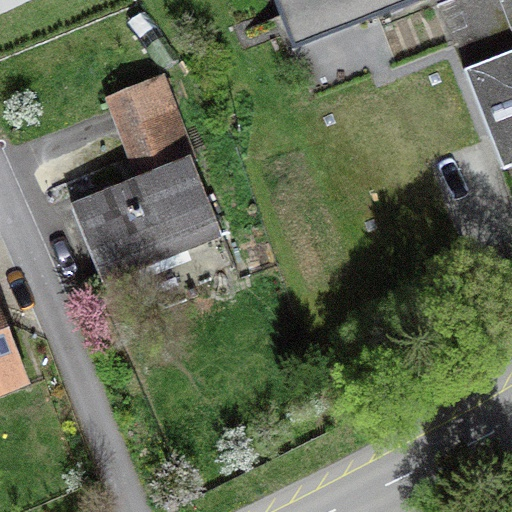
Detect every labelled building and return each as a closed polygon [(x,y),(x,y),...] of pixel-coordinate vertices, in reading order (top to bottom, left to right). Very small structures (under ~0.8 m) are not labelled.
[(428,0),(271,0),(292,53),(428,0)] [(511,0),(434,0),(463,71),(511,52),(511,0)] [(511,52),(463,71),(501,173),(511,168),(511,52)] [(195,157),(164,77),(105,100),(137,182),(71,208),(102,288),(223,241),(190,159),(195,157)] [(0,401),(29,390),(0,315),(0,401)]
